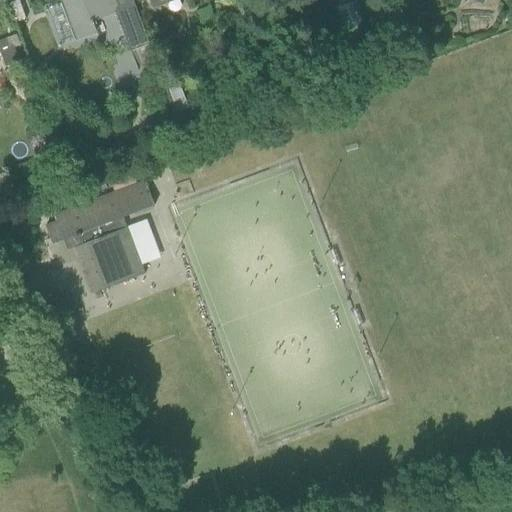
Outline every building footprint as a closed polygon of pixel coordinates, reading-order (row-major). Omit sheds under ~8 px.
[(132,0),(61,0),(77,42),(96,35),(92,23),(114,14),(129,54),(150,46),(132,0)] [(177,0),(147,0),(152,10),(177,0)] [(26,51),(35,48),(32,38),(23,42),(26,51)] [(147,47),(129,54),(137,75),(155,68),(147,47)] [(123,219),(154,207),(145,182),(54,216),(56,223),(45,227),(52,245),(69,238),(91,295),(145,275),(123,219)]
